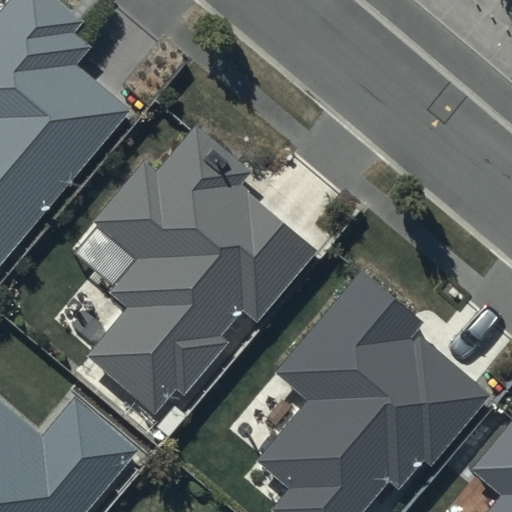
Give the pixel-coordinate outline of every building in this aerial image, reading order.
[(85,20),(60,0),(10,0),(0,12),(0,258),(124,111),(72,67),(90,46),(74,33),(85,20)] [(251,171),(194,124),(158,168),(145,156),(88,223),(133,260),(106,293),(124,309),(83,357),(153,415),(177,387),(185,393),(226,345),(219,339),(243,311),(257,323),(318,250),(239,185),(251,171)] [(426,322),(360,269),(275,373),(305,397),(255,459),(292,488),(274,510),(276,511),(360,511),(387,479),(399,489),(423,459),(433,467),(492,394),(417,334),(426,322)] [(40,435),(0,401),(0,511),(87,511),(139,451),(73,396),(40,435)] [(511,511),(511,420),(471,470),(502,496),(489,511),(511,511)]
